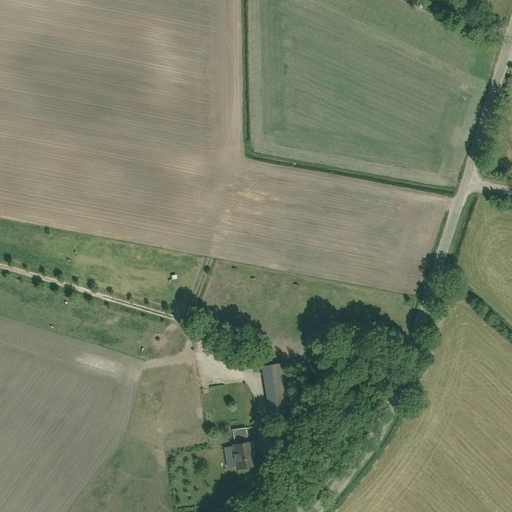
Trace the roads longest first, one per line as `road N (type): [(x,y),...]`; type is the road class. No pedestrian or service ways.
road 1 (unclassified): [(308,511),(375,423),(465,182)]
road 2 (unclassified): [(465,182),(511,32)]
